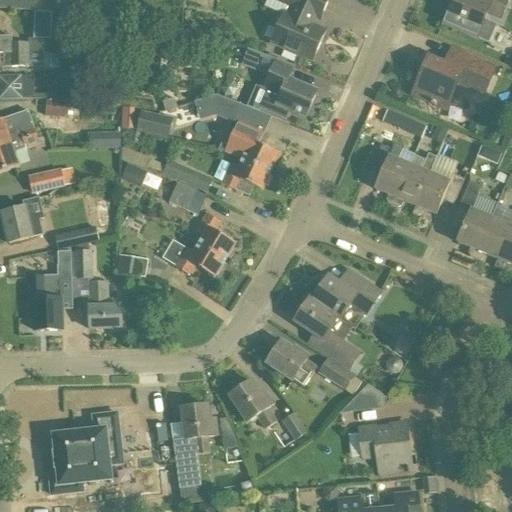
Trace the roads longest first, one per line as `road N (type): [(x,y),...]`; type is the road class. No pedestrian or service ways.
road 1 (residential): [(0,372),(180,366),(214,357),(300,226)]
road 2 (residential): [(300,226),(401,0)]
road 3 (residential): [(454,511),(445,451),(451,400),(496,306)]
road 4 (residential): [(496,306),(300,226)]
